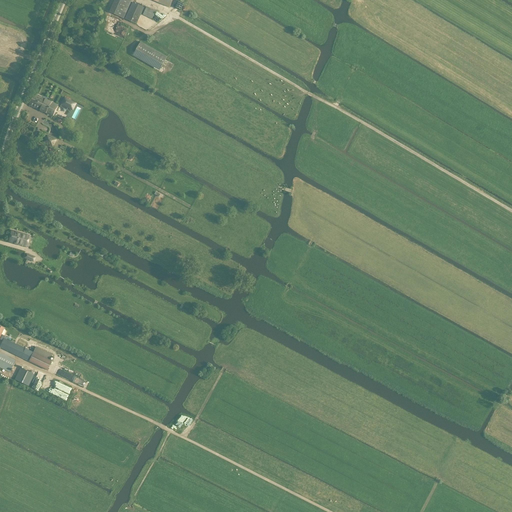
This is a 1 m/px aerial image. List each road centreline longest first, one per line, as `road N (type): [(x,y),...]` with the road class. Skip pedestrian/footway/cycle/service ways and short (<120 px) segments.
road 1 (track): [(511,209),(171,11)]
road 2 (track): [(333,511),(48,372),(58,350)]
road 3 (secondary): [(0,174),(64,0)]
